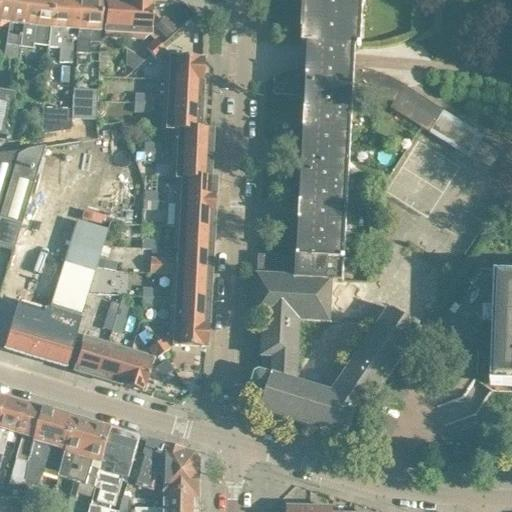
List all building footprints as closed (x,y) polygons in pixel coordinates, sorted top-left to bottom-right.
[(0,0),(0,23),(8,25),(5,46),(19,48),(24,0),(0,0)] [(24,0),(19,48),(18,55),(26,56),(27,49),(33,50),(33,45),(49,47),(52,0),(24,0)] [(74,18),(74,0),(52,0),(49,47),(61,48),(60,64),(72,65),(73,43),(76,44),(77,18),(74,18)] [(99,45),(101,0),(97,0),(74,0),(74,18),(77,18),(76,44),(76,54),(88,55),(88,44),(99,45)] [(126,34),(128,2),(106,0),(104,32),(126,34)] [(301,0),(301,1),(305,1),(305,3),(304,14),(304,15),(303,28),(302,41),(302,44),(308,44),(308,47),(311,47),(311,45),(356,47),(358,48),(361,48),(361,47),(361,46),(363,0),(301,0)] [(151,4),(151,3),(128,2),(126,34),(149,35),(149,34),(151,4)] [(170,20),(160,29),(168,37),(177,28),(170,20)] [(160,46),(154,40),(145,49),(150,55),(160,46)] [(298,239),(297,258),(296,279),(332,282),(343,282),(344,258),(353,101),(394,103),(390,109),(422,129),(429,134),(441,115),(434,106),(433,106),(432,109),(425,100),(424,100),(422,102),(415,94),(414,94),(413,96),(405,88),(405,87),(404,87),(394,81),(383,76),(379,74),(375,73),(367,71),(358,69),(354,69),(355,62),(356,47),(311,45),(311,47),(308,47),(307,68),(302,69),(299,70),(275,78),(274,96),(300,98),(306,98),(304,117),(304,121),(304,126),(304,132),(304,134),(303,155),(302,172),(301,190),(300,208),(299,213),(299,220),(298,239)] [(160,46),(150,55),(156,61),(165,52),(160,46)] [(99,54),(99,70),(108,70),(109,54),(99,54)] [(163,65),(162,81),(201,83),(202,60),(201,60),(171,58),(170,58),(163,65)] [(161,103),(161,106),(199,108),(200,105),(201,83),(162,81),(161,103)] [(13,93),(0,90),(0,141),(8,141),(10,118),(13,93)] [(71,110),(70,120),(73,120),(94,121),(95,121),(97,92),(71,90),(71,110)] [(143,105),(151,105),(151,96),(135,95),(134,104),(143,105)] [(134,104),(134,113),(142,114),(143,105),(134,104)] [(161,106),(159,130),(171,130),(178,130),(178,129),(198,130),(199,108),(161,106)] [(42,108),(40,135),(70,131),(70,120),(71,110),(42,108)] [(441,115),(429,134),(470,160),(484,138),(443,112),(441,115)] [(22,119),(10,118),(8,141),(20,139),(22,119)] [(171,152),(171,154),(209,157),(209,154),(210,131),(198,130),(178,129),(178,130),(171,130),(171,152)] [(405,140),(399,149),(405,153),(411,144),(405,140)] [(144,152),(161,154),(161,144),(145,143),(144,152)] [(0,155),(0,247),(13,251),(42,147),(26,150),(17,156),(17,157),(0,155)] [(160,163),(161,154),(144,152),(143,162),(160,163)] [(171,154),(170,177),(177,178),(182,178),(182,177),(208,179),(209,157),(171,154)] [(500,179),(511,186),(511,159),(506,168),(500,179)] [(177,178),(175,203),(212,206),(213,203),(214,180),(208,179),(182,177),(182,178),(177,178)] [(158,192),(143,191),(142,201),(157,202),(158,192)] [(142,201),(142,210),(158,211),(159,202),(157,202),(142,201)] [(175,203),(174,227),(211,230),(212,206),(175,203)] [(77,219),(50,312),(79,321),(95,269),(97,259),(107,228),(77,219)] [(174,227),(173,249),(178,249),(178,251),(210,253),(210,251),(211,230),(174,227)] [(141,239),(141,248),(159,250),(159,240),(141,239)] [(150,258),(149,273),(172,275),(209,277),(210,255),(210,253),(178,251),(178,253),(178,260),(150,258)] [(255,375),(251,389),(253,393),(265,397),(261,413),(346,439),(347,439),(352,434),(352,433),(421,330),(390,309),(332,394),(297,383),(300,322),(329,323),(332,282),(296,279),(297,258),(274,257),(269,257),(258,256),(257,276),(254,319),(264,319),(262,345),(262,349),(262,353),(261,366),(261,373),(260,372),(257,374),(255,375)] [(97,259),(95,269),(115,273),(117,263),(97,259)] [(171,297),(171,299),(207,301),(207,299),(209,277),(172,275),(171,297)] [(511,275),(508,276),(494,276),(491,387),(511,387),(511,275)] [(142,297),(159,298),(160,289),(142,288),(142,297)] [(118,305),(110,332),(120,335),(128,307),(121,296),(118,305)] [(159,308),(159,298),(142,297),(141,307),(159,308)] [(171,301),(170,323),(206,325),(207,315),(207,303),(207,301),(171,299),(171,301)] [(10,324),(2,351),(65,369),(73,343),(79,321),(50,312),(17,302),(10,324)] [(110,303),(101,329),(110,332),(118,305),(110,303)] [(477,333),(447,312),(441,321),(471,342),(477,333)] [(435,330),(441,321),(431,315),(426,324),(435,330)] [(170,323),(169,340),(174,346),(205,348),(206,325),(170,323)] [(145,330),(137,335),(143,346),(151,340),(145,330)] [(84,335),(73,372),(95,378),(97,379),(107,342),(106,342),(84,335)] [(162,340),(155,345),(162,355),(169,350),(162,340)] [(107,342),(97,379),(99,379),(120,386),(130,349),(110,343),(107,342)] [(155,345),(149,349),(156,359),(162,355),(155,345)] [(130,349),(120,386),(142,392),(151,363),(144,353),(130,349)] [(166,360),(155,368),(163,378),(173,371),(166,360)] [(0,466),(10,432),(17,434),(26,405),(6,399),(0,421),(0,466)] [(25,482),(27,471),(43,410),(26,405),(17,434),(6,474),(16,477),(15,483),(25,483),(25,482)] [(27,471),(25,482),(38,485),(44,469),(60,474),(75,420),(43,410),(27,471)] [(94,488),(102,461),(111,430),(105,429),(75,420),(60,474),(59,477),(94,488)] [(140,439),(111,430),(102,461),(108,463),(98,502),(114,507),(123,477),(128,479),(140,439)] [(164,475),(164,491),(199,492),(200,464),(200,463),(200,462),(199,461),(198,461),(197,461),(197,462),(196,460),(195,459),(195,458),(196,458),(196,457),(196,456),(195,456),(195,455),(194,455),(193,455),(171,449),(149,442),(136,485),(153,490),(158,473),(164,475)] [(12,488),(0,488),(0,499),(12,499),(20,499),(20,489),(12,488)] [(123,495),(118,511),(198,511),(199,505),(199,492),(164,491),(164,511),(160,511),(160,509),(131,508),(130,496),(123,495)]
